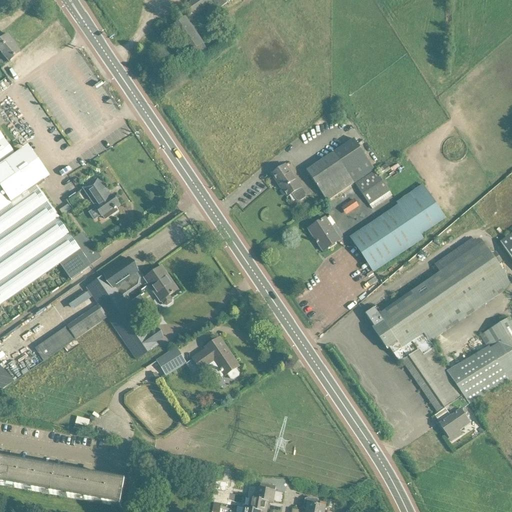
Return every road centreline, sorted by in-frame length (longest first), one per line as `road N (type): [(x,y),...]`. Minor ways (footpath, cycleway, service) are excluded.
road 1 (tertiary): [(408,511),(70,0)]
road 2 (residential): [(0,440),(131,464)]
